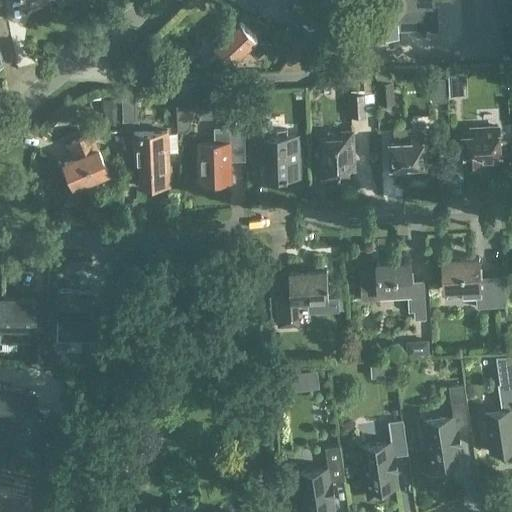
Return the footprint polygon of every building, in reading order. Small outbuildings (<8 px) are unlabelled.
[(57,0),(60,5),(71,0),(20,0),(25,10),(49,0),(57,0)] [(260,0),(261,0),(257,9),(276,18),(284,0),(260,0)] [(398,37),(397,31),(437,30),(435,0),(370,0),(371,11),(370,11),(370,16),(371,16),(372,38),(398,37)] [(229,33),(226,30),(222,33),(223,34),(212,44),(220,53),(211,61),(221,72),(248,48),(257,59),(265,51),(256,41),(256,40),(241,23),(229,33)] [(297,38),(310,44),(315,33),(303,27),(297,38)] [(301,62),(310,44),(297,38),(289,56),(301,62)] [(464,73),(449,74),(450,97),(465,96),(464,73)] [(394,103),(393,81),(377,82),(379,104),(394,103)] [(351,117),(365,117),(364,94),(350,95),(351,117)] [(106,117),(108,132),(121,130),(117,98),(103,99),(105,117),(106,117)] [(196,105),(176,107),(178,133),(188,132),(196,105)] [(252,160),(265,160),(266,177),(298,176),(297,136),(265,137),(265,122),(251,122),(252,160)] [(216,186),(229,186),(229,182),(230,182),(229,156),(245,155),(244,126),(214,127),(215,142),(198,143),(199,183),(216,182),(216,186)] [(458,150),(464,150),(464,166),(469,170),(476,170),(481,165),(480,161),(501,160),(499,127),(472,129),(472,136),(457,136),(458,150)] [(423,135),(411,135),(410,129),(394,129),(395,143),(389,143),(391,174),(409,173),(409,167),(425,166),(423,135)] [(140,186),(170,185),(168,154),(169,154),(169,153),(168,153),(167,131),(133,132),(135,161),(139,161),(140,186)] [(352,132),(341,133),(341,138),(321,139),(323,178),(339,177),(339,172),(340,172),(340,171),(354,170),(352,132)] [(74,187),(108,172),(91,134),(69,143),(76,158),(63,163),(74,187)] [(479,258),(442,260),(444,291),(462,290),(463,299),(476,298),(477,309),(506,308),(504,280),(480,281),(479,258)] [(424,284),(411,285),(410,262),(376,264),(377,277),(361,278),(362,301),(379,300),(379,295),(408,294),(409,313),(414,313),(415,319),(426,318),(424,284)] [(279,327),(293,326),(292,302),(308,301),(308,313),(339,311),(339,297),(328,297),(327,270),(289,272),(289,287),(277,288),(279,327)] [(104,324),(92,324),(92,291),(57,291),(57,315),(57,335),(74,335),(74,316),(84,316),(84,334),(91,334),(91,353),(104,353),(104,324)] [(0,325),(1,325),(1,343),(29,343),(29,359),(45,359),(45,335),(36,335),(36,299),(1,299),(1,310),(0,309),(0,325)] [(428,339),(406,341),(407,355),(429,354),(428,339)] [(511,355),(496,357),(501,384),(511,382),(511,355)] [(511,383),(499,386),(503,412),(484,414),(490,454),(504,452),(505,457),(511,455),(511,383)] [(453,417),(423,422),(431,475),(447,473),(446,464),(461,462),(459,447),(461,447),(458,431),(471,430),(465,386),(449,388),(453,417)] [(63,422),(52,422),(51,412),(38,412),(37,397),(25,395),(26,392),(0,387),(0,422),(5,423),(6,418),(21,420),(22,415),(37,418),(39,451),(64,450),(63,422)] [(389,423),(391,443),(360,448),(368,501),(384,499),(383,490),(398,488),(396,473),(398,473),(395,457),(408,456),(403,421),(389,423)] [(136,445),(119,440),(109,467),(126,473),(136,445)] [(345,481),(340,447),(325,449),(328,469),(297,473),(302,511),(335,511),(333,499),(335,499),(332,483),(345,481)] [(0,495),(42,504),(48,473),(0,462),(0,495)]
